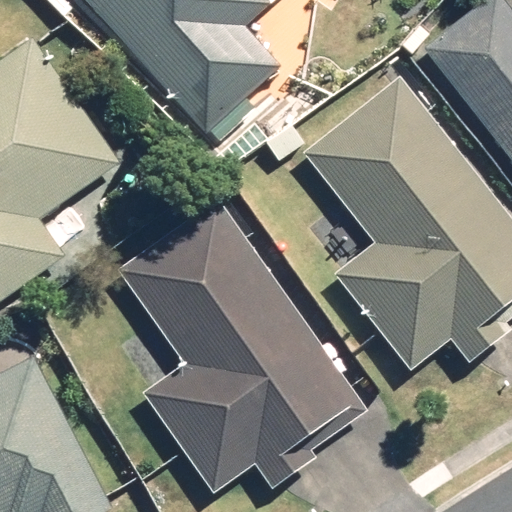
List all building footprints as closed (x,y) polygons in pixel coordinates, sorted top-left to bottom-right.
[(101,0),(214,130),(289,65),(254,26),(283,0),(101,0)] [(511,0),(485,0),(432,44),(511,143),(511,0)] [(0,300),(76,251),(50,212),(127,162),(43,33),(0,61),(0,300)] [(511,316),(511,200),(406,70),(313,146),(388,239),(343,275),(419,368),(460,335),(480,360),(511,334),(511,329),(506,322),(511,316)] [(378,405),(220,194),(125,266),(195,358),(151,391),(224,489),(264,459),(283,484),(322,455),(318,450),(378,405)] [(104,511),(120,504),(40,352),(0,373),(0,511),(104,511)]
